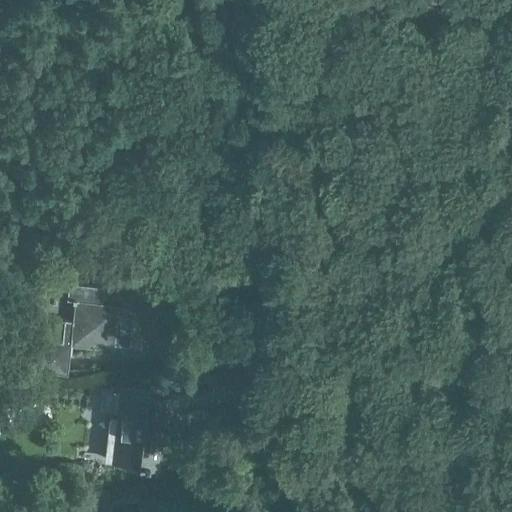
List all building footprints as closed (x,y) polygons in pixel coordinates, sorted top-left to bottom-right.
[(42,338),(38,372),(66,375),(70,342),(97,345),(98,341),(114,343),(128,345),(130,345),(134,310),(103,306),(105,286),(69,282),(67,299),(75,300),(72,320),(64,319),(62,341),(42,338)] [(119,388),(117,410),(123,411),(117,461),(159,466),(164,422),(169,422),(173,393),(119,387),(119,388)] [(0,511),(24,511),(23,505),(9,508),(6,498),(0,498),(0,511)] [(37,511),(35,502),(26,504),(28,511),(37,511)] [(141,511),(140,502),(124,505),(125,511),(141,511)]
